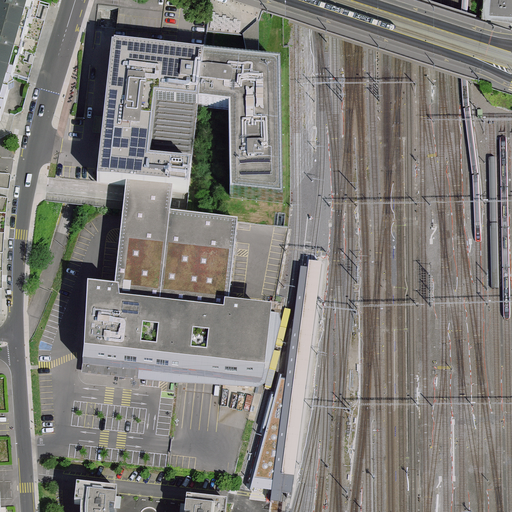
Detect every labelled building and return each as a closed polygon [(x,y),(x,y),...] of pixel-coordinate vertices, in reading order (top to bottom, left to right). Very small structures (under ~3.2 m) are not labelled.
[(31,0),(0,0),(0,122),(1,122),(18,59),(34,1),(31,0)] [(511,0),(482,0),(481,12),(511,18),(511,0)] [(127,186),(172,191),(188,193),(191,162),(149,158),(156,103),(198,107),(203,58),(112,48),(97,183),(127,186)] [(255,64),(203,58),(198,107),(229,111),(231,196),(282,202),(280,67),(255,64)] [(149,158),(191,162),(198,107),(156,103),(149,158)] [(169,227),(170,216),(172,191),(127,186),(126,194),(123,222),(114,306),(160,310),(169,227)] [(160,310),(227,318),(237,234),(238,224),(170,216),(169,227),(160,310)] [(313,260),(309,259),(308,267),(301,266),(286,378),(280,378),(251,487),(272,490),(270,500),(281,501),(282,492),(292,493),(322,261),(313,260)] [(249,320),(227,318),(160,310),(114,306),(94,303),(87,365),(257,384),(263,322),(249,320)] [(114,511),(117,490),(77,486),(75,504),(82,505),(80,511),(225,511),(227,503),(187,498),(185,511),(114,511)]
